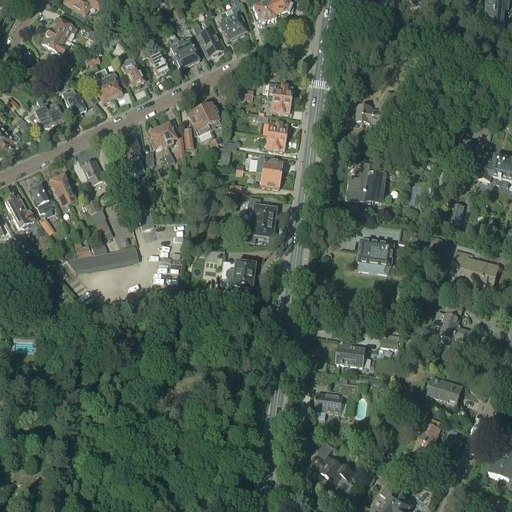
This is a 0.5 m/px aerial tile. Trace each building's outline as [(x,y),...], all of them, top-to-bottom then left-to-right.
[(68,0),(65,5),(84,17),(90,7),(98,12),(102,5),(94,0),(68,0)] [(231,0),(235,8),(239,6),(236,0),(231,0)] [(288,16),(291,14),(293,11),(291,7),(289,6),(286,0),(277,0),(268,4),(274,20),(286,15),(288,16)] [(507,13),(508,3),(504,2),(503,0),(487,0),(485,31),(493,31),(493,35),(503,36),(503,31),(501,31),(503,12),(507,13)] [(261,29),(264,28),(265,26),(275,22),(274,20),(268,4),(252,11),(257,23),(256,25),(258,28),(261,29)] [(239,16),(236,10),(232,12),(231,11),(225,14),(228,21),(237,40),(244,37),(243,36),(247,34),(238,17),(239,16)] [(237,40),(228,21),(225,14),(218,17),(219,18),(214,20),(217,27),(218,26),(227,44),(231,42),(231,43),(237,40)] [(50,31),(49,33),(65,42),(69,35),(73,37),(76,33),(72,31),(72,30),(66,27),(66,28),(56,22),(53,27),(51,27),(50,29),(50,31)] [(124,45),(132,40),(123,27),(116,33),(124,45)] [(204,35),(201,34),(198,28),(192,30),(207,60),(211,58),(213,59),(218,57),(218,55),(222,53),(211,32),(204,35)] [(49,33),(49,34),(47,34),(46,35),(45,38),(46,39),(41,47),(58,56),(61,58),(65,51),(61,49),(65,42),(49,33)] [(97,46),(101,40),(91,34),(87,40),(97,46)] [(100,47),(107,55),(112,51),(111,49),(119,41),(114,35),(100,47)] [(193,51),(188,43),(179,47),(190,69),(199,64),(196,59),(198,58),(194,50),(193,51)] [(190,69),(179,47),(169,52),(173,60),(172,61),(175,69),(177,68),(180,74),(190,69)] [(141,63),(147,61),(141,48),(136,51),(141,63)] [(157,79),(169,74),(160,56),(148,62),(157,79)] [(25,70),(30,66),(24,59),(19,63),(25,70)] [(131,63),(129,61),(123,64),(122,67),(121,68),(132,91),(133,91),(135,92),(139,91),(139,88),(143,86),(132,62),(131,63)] [(46,84),(51,80),(36,62),(31,66),(46,84)] [(69,76),(73,70),(63,64),(59,70),(69,76)] [(107,78),(104,72),(99,74),(112,102),(122,97),(116,83),(117,82),(114,75),(107,78)] [(112,102),(99,74),(95,76),(98,82),(91,85),(94,92),(96,91),(102,106),(112,102)] [(238,84),(237,87),(231,86),(230,95),(239,97),(252,99),(253,93),(246,92),(247,86),(238,84)] [(292,102),(292,97),(291,97),(292,90),(268,86),(266,100),(272,101),(290,103),(290,101),(292,102)] [(76,98),(73,95),(72,93),(67,96),(66,94),(61,97),(67,110),(69,109),(74,120),(79,118),(78,117),(86,113),(78,97),(76,98)] [(387,114),(394,97),(386,94),(379,113),(370,112),(371,109),(358,108),(356,124),(369,125),(370,124),(387,126),(388,114),(387,114)] [(13,113),(18,108),(9,100),(5,105),(13,113)] [(291,110),(291,105),(290,105),(290,103),(272,101),(270,115),(288,117),(289,110),(291,110)] [(40,112),(29,117),(32,124),(35,122),(42,135),(53,129),(43,107),(41,102),(36,104),(40,112)] [(65,123),(56,104),(48,108),(46,106),(43,107),(53,129),(65,123)] [(220,122),(212,106),(206,109),(205,108),(199,111),(209,134),(213,133),(214,130),(220,127),(218,123),(220,122)] [(183,134),(185,148),(186,152),(193,151),(192,140),(197,137),(198,140),(209,134),(199,111),(193,114),(194,115),(187,118),(193,129),(190,130),(190,133),(183,134)] [(22,133),(27,127),(20,120),(15,126),(22,133)] [(287,139),(287,134),(286,134),(287,127),(269,124),(267,139),(285,141),(285,139),(287,139)] [(171,144),(177,142),(170,126),(158,131),(167,149),(172,147),(171,144)] [(161,152),(167,149),(158,131),(147,137),(154,152),(160,150),(161,152)] [(10,140),(5,135),(0,138),(0,153),(4,152),(12,144),(13,145),(16,145),(19,143),(19,142),(22,140),(17,134),(14,136),(10,140)] [(286,148),(286,143),(285,143),(285,141),(267,139),(265,152),(283,155),(284,147),(286,148)] [(218,153),(219,152),(217,148),(222,146),(219,140),(213,142),(218,153)] [(460,140),(457,150),(471,154),(474,143),(460,140)] [(214,155),(218,153),(213,142),(209,144),(214,155)] [(132,176),(144,172),(137,153),(139,153),(135,143),(121,149),(132,176)] [(235,153),(236,146),(223,144),(222,151),(229,152),(230,153),(235,153)] [(219,151),(217,167),(228,168),(230,153),(229,152),(222,151),(219,151)] [(168,168),(174,165),(170,156),(163,159),(168,168)] [(474,168),(472,176),(480,178),(479,183),(490,186),(492,180),(499,182),(499,183),(502,184),(502,183),(509,184),(511,185),(511,167),(511,162),(503,160),(496,159),(495,158),(493,163),(484,161),(483,166),(475,164),(474,168)] [(282,176),(282,172),(281,171),(282,164),(258,161),(256,175),(262,175),(280,178),(280,176),(282,176)] [(100,176),(95,164),(82,170),(90,189),(104,183),(106,187),(112,184),(107,173),(100,176)] [(381,199),(384,176),(377,175),(377,172),(375,172),(376,167),(363,165),(359,192),(348,190),(346,202),(371,205),(372,198),(381,199)] [(280,185),(281,180),(280,180),(280,178),(262,175),(260,189),(278,192),(279,185),(280,185)] [(64,177),(57,180),(70,207),(70,208),(75,205),(71,198),(77,195),(73,186),(69,188),(64,177)] [(57,180),(49,184),(57,202),(58,202),(62,211),(70,208),(70,207),(57,180)] [(226,187),(226,195),(240,195),(241,188),(226,187)] [(34,191),(29,194),(40,217),(43,215),(43,216),(52,212),(51,209),(53,207),(50,201),(47,203),(41,188),(39,189),(37,188),(35,189),(34,191)] [(17,198),(4,205),(10,216),(6,218),(9,223),(13,222),(14,223),(18,232),(25,228),(31,225),(34,223),(29,213),(26,215),(17,198)] [(253,214),(252,223),(273,226),(275,212),(259,210),(261,202),(249,200),(247,213),(253,214)] [(101,244),(112,239),(100,213),(101,212),(96,202),(84,208),(101,243),(101,244)] [(453,206),(448,227),(459,229),(463,209),(453,206)] [(142,232),(153,230),(149,213),(138,216),(142,232)] [(46,222),(40,226),(48,237),(53,233),(46,222)] [(272,241),(273,226),(252,223),(250,233),(244,232),(243,245),(254,246),(256,239),(272,241)] [(79,239),(83,236),(78,230),(74,233),(79,239)] [(422,234),(401,231),(399,246),(420,249),(422,234)] [(440,262),(445,243),(431,240),(426,258),(440,262)] [(360,241),(357,263),(359,263),(389,268),(390,268),(394,246),(380,244),(381,242),(370,241),(370,243),(360,241)] [(81,246),(75,247),(77,259),(77,261),(95,258),(91,251),(91,249),(82,251),(81,246)] [(102,247),(91,251),(95,258),(107,256),(106,254),(102,247)] [(77,261),(66,264),(76,278),(138,266),(135,251),(107,256),(95,258),(77,261)] [(493,287),(498,269),(468,261),(469,257),(456,254),(453,264),(461,267),(457,282),(481,289),(483,284),(493,287)] [(51,272),(56,268),(51,261),(46,265),(51,272)] [(226,275),(225,279),(226,280),(227,282),(233,282),(231,290),(252,293),(255,268),(235,265),(234,273),(229,272),(227,273),(226,275)] [(423,306),(425,298),(416,296),(414,304),(423,306)] [(0,307),(6,310),(6,311),(27,319),(29,313),(18,308),(18,309),(0,301),(0,307)] [(122,308),(122,304),(113,304),(113,308),(97,308),(106,323),(173,321),(173,306),(122,308)] [(446,317),(437,314),(434,326),(442,328),(439,337),(454,341),(454,340),(477,347),(480,336),(458,329),(463,311),(449,307),(446,317)] [(97,308),(82,309),(93,324),(96,323),(106,323),(97,308)] [(52,315),(47,322),(60,330),(65,322),(52,315)] [(392,326),(391,334),(401,336),(402,328),(392,326)] [(397,352),(398,342),(399,338),(396,338),(388,337),(381,336),(380,350),(397,352)] [(363,370),(365,351),(339,348),(337,366),(363,370)] [(18,377),(19,371),(5,370),(4,379),(11,380),(12,376),(18,377)] [(457,407),(462,390),(434,381),(428,398),(457,407)] [(317,397),(315,414),(316,414),(315,422),(316,422),(325,423),(326,415),(340,417),(340,416),(345,417),(346,407),(347,399),(356,400),(358,390),(342,388),(340,387),(337,387),(336,396),(330,395),(330,398),(317,397)] [(438,431),(441,425),(429,420),(428,422),(430,423),(428,427),(422,424),(418,433),(420,434),(420,436),(422,437),(415,452),(429,458),(437,440),(440,432),(438,431)] [(511,452),(509,461),(508,460),(508,459),(508,458),(508,457),(507,456),(506,456),(505,456),(504,456),(503,457),(501,463),(494,460),(489,475),(509,482),(511,473),(511,452)] [(317,458),(312,464),(322,472),(320,474),(336,487),(347,495),(353,487),(350,484),(354,479),(356,477),(345,469),(344,471),(328,459),(325,464),(317,458)] [(370,476),(365,485),(371,488),(375,480),(370,476)] [(398,490),(390,484),(381,495),(389,501),(386,505),(387,506),(383,511),(408,511),(410,509),(405,506),(406,505),(398,499),(397,500),(393,497),(398,490)]
